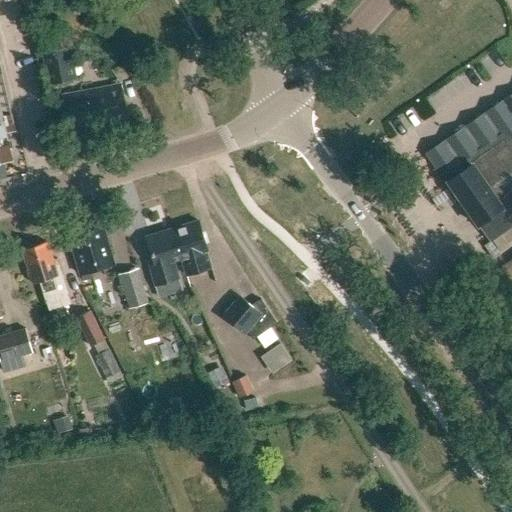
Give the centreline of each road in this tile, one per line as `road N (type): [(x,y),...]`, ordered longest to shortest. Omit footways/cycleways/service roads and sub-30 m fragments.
road 1 (track): [(193,148),(226,219),(424,511)]
road 2 (tertiary): [(511,424),(279,107)]
road 3 (tertiary): [(0,205),(217,141),(279,107)]
road 4 (tertiary): [(279,107),(384,0)]
